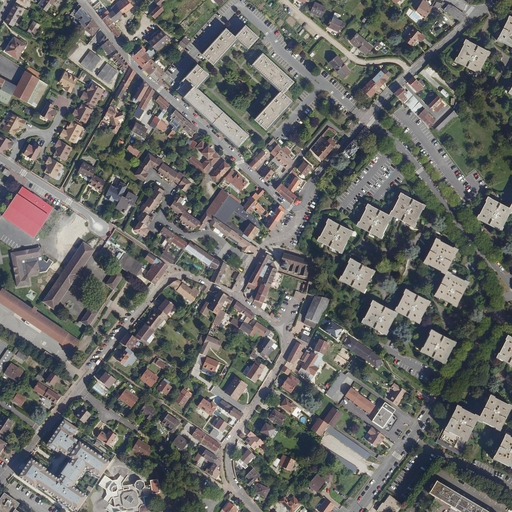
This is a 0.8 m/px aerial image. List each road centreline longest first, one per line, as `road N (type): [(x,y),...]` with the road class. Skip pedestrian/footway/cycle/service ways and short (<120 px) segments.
road 1 (residential): [(297,208),(159,89),(83,4)]
road 2 (residential): [(236,295),(185,273),(164,281),(42,431)]
road 3 (tertiary): [(367,117),(410,157),(505,280)]
road 4 (residential): [(280,327),(286,353),(228,453),(232,481),(257,511)]
road 5 (tertiary): [(412,436),(501,313)]
road 6 (residential): [(285,0),(357,61),(395,61),(411,71)]
